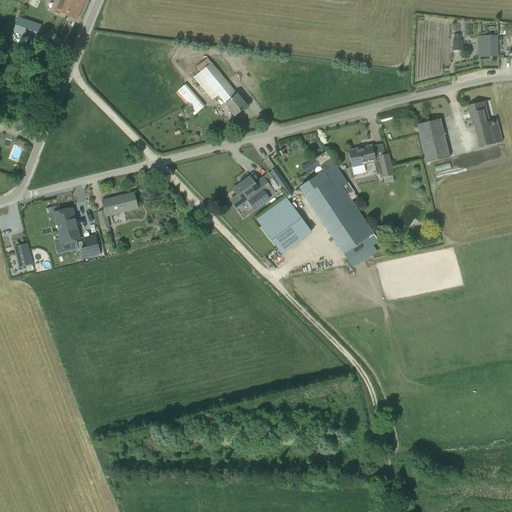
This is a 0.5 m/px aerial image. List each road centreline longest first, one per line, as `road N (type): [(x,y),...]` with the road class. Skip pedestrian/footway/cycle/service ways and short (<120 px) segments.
road 1 (track): [(69,71),(355,364),(374,403),(391,511)]
road 2 (unclassified): [(14,198),(511,78)]
road 3 (unclassified): [(14,198),(98,0)]
